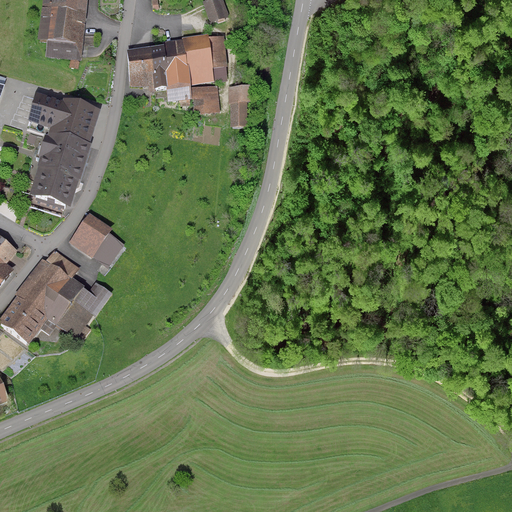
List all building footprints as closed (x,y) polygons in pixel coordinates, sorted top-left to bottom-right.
[(43,0),(42,6),(87,12),(88,0),(43,0)] [(223,0),(207,0),(203,2),(211,23),(230,16),(223,0)] [(81,61),(87,12),(42,6),(39,38),(47,39),(45,56),(81,61)] [(165,41),(165,44),(169,66),(165,71),(168,97),(169,102),(192,99),(191,88),(191,85),(213,82),(213,83),(228,81),(226,67),(228,66),(224,35),(209,36),(209,34),(183,37),(183,39),(165,41)] [(169,66),(165,44),(127,49),(131,86),(148,87),(150,93),(156,92),(157,99),(168,97),(165,71),(169,66)] [(251,85),(228,86),(229,103),(230,103),(231,126),(248,126),(247,101),(252,101),(251,85)] [(218,86),(191,88),(192,99),(195,115),(220,112),(218,86)] [(62,100),(36,92),(28,120),(31,121),(29,128),(46,133),(39,155),(42,156),(30,193),(72,206),(92,143),(90,142),(101,109),(63,97),(62,100)] [(113,228),(90,212),(69,242),(92,258),(92,257),(110,233),(113,228)] [(125,244),(110,233),(92,257),(108,268),(125,244)] [(0,286),(13,269),(7,264),(18,249),(0,235),(0,286)] [(54,251),(47,261),(72,279),(73,277),(79,269),(54,251)] [(47,261),(42,257),(15,294),(17,295),(57,325),(82,343),(92,330),(86,326),(93,316),(95,317),(112,293),(96,282),(89,291),(84,287),(85,286),(73,277),(72,279),(47,261)] [(50,335),(57,325),(17,295),(0,318),(0,321),(30,343),(41,328),(50,335)] [(0,376),(0,404),(10,400),(0,376)]
